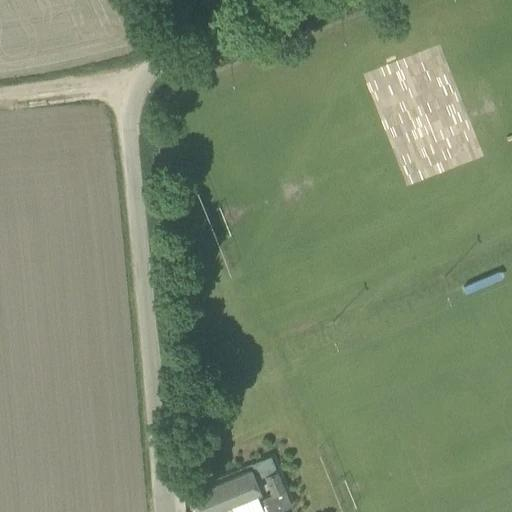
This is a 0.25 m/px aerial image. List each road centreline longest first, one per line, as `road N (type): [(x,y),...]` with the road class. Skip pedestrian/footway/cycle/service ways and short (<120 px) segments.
road 1 (unclassified): [(166,511),(127,120),(138,84),(359,0)]
road 2 (track): [(138,84),(0,97)]
